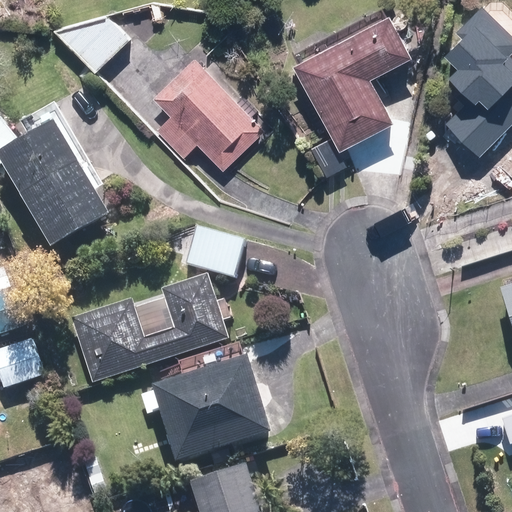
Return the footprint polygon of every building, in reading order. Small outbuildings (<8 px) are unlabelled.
[(119,10),(67,25),(106,70),(143,37),(119,10)] [(403,11),(311,63),(354,139),(400,113),(377,72),(423,46),(403,11)] [(511,42),(501,32),(465,70),(511,113),(511,42)] [(271,129),(209,57),(168,92),(186,112),(166,129),(190,156),(210,139),(231,164),(271,129)] [(119,203),(73,123),(13,157),(58,237),(119,203)] [(206,225),(198,257),(240,268),(248,236),(206,225)] [(81,313),(104,384),(159,367),(162,377),(192,367),(188,357),(239,341),(216,269),(81,313)] [(0,292),(0,336),(30,327),(17,287),(0,292)] [(4,344),(15,386),(56,376),(45,334),(4,344)] [(281,425),(257,357),(171,387),(195,455),(234,442),(239,455),(255,450),(250,436),(281,425)] [(276,511),(261,462),(211,477),(219,511),(276,511)] [(80,481),(46,479),(56,511),(90,511),(98,510),(90,487),(80,481)] [(22,511),(0,493),(0,511),(22,511)]
